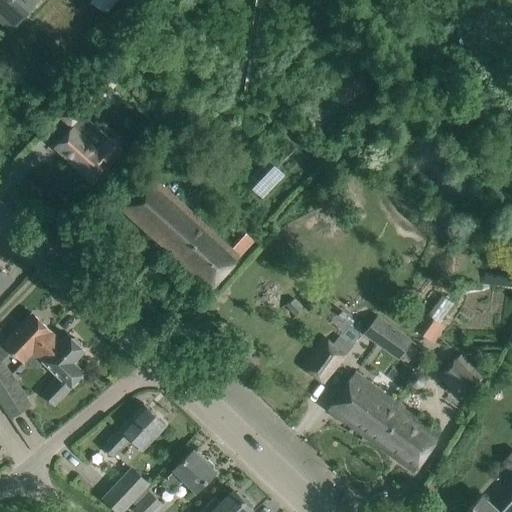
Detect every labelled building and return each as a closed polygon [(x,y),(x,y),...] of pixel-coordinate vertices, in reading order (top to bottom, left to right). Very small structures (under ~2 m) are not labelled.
[(0,0),(0,18),(10,27),(33,0),(0,0)] [(99,71),(74,100),(88,112),(113,83),(99,71)] [(122,150),(83,115),(54,147),(93,182),(122,150)] [(262,199),(284,175),(267,159),(245,183),(262,199)] [(232,249),(152,177),(123,210),(210,288),(254,240),(246,233),(232,249)] [(0,289),(12,278),(0,266),(0,289)] [(415,330),(428,340),(454,303),(441,294),(415,330)] [(2,361),(11,351),(23,362),(33,352),(32,351),(51,331),(31,312),(2,343),(0,344),(0,379),(10,373),(2,361)] [(377,315),(365,331),(389,349),(401,333),(377,315)] [(61,341),(51,331),(32,351),(33,352),(58,376),(41,393),(54,406),(71,388),(69,386),(83,372),(79,368),(86,362),(79,355),(84,350),(67,334),(61,341)] [(343,354),(323,339),(302,366),(322,382),(343,354)] [(461,353),(440,374),(454,389),(460,384),(467,392),(483,377),(461,353)] [(10,373),(0,379),(0,403),(10,418),(31,405),(10,373)] [(440,435),(354,373),(327,410),(413,472),(440,435)] [(103,447),(112,456),(129,438),(142,450),(166,424),(143,403),(119,429),(120,429),(103,447)] [(203,460),(193,450),(174,469),(174,470),(162,482),(170,490),(183,478),(196,491),(215,472),(213,470),(214,465),(208,459),(203,460)] [(103,497),(119,511),(120,511),(147,483),(131,468),(103,497)] [(511,511),(511,486),(510,489),(511,490),(511,492),(496,510),(481,497),(466,511),(511,511)] [(132,502),(136,506),(134,509),(136,511),(153,511),(162,504),(150,492),(149,493),(145,490),(132,502)] [(214,498),(199,511),(251,511),(253,511),(250,508),(253,505),(246,498),(243,500),(233,491),(220,504),(214,498)]
